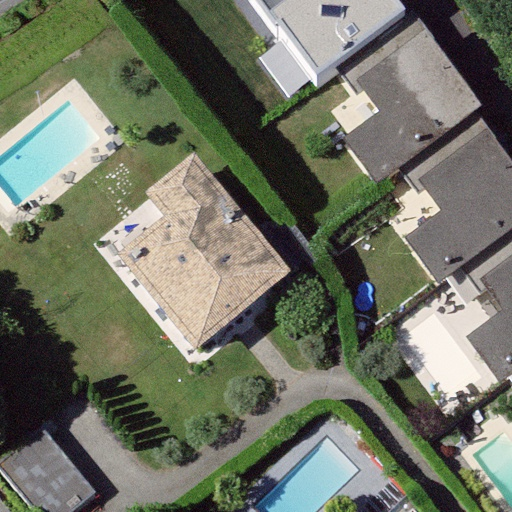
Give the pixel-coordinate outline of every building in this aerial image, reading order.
[(405,12),(396,0),(262,0),(318,76),(405,12)] [(415,164),(468,124),(476,118),(406,26),(353,65),(396,122),(360,149),(386,185),(415,164)] [(477,263),(511,237),(511,183),(468,124),(415,164),(458,220),(421,247),(448,284),(477,263)] [(280,286),(194,179),(158,208),(177,232),(132,271),(198,353),(280,286)] [(288,212),(264,230),(296,273),(308,263),(319,253),(288,212)] [(511,382),(511,237),(477,263),(511,310),(511,324),(483,347),(510,384),(511,382)] [(43,433),(0,468),(0,474),(30,511),(81,511),(97,499),(43,433)]
